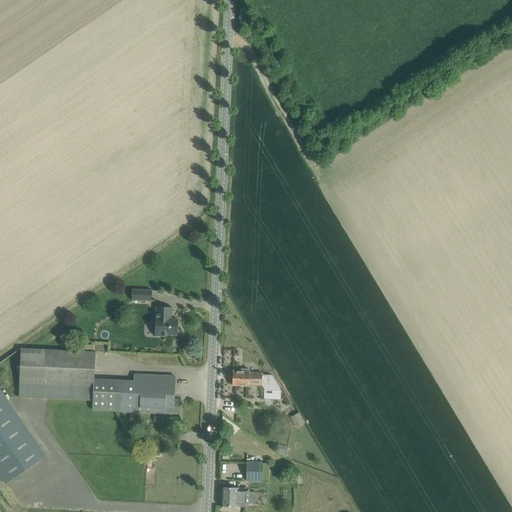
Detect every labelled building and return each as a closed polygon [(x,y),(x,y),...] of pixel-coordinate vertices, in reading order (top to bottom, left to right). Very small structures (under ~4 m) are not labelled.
[(151,290),(132,290),(132,301),(151,301),(151,290)] [(172,307),(157,306),(155,335),(167,336),(167,334),(178,334),(178,319),(171,319),(172,307)] [(98,353),(21,350),(19,397),(94,400),(93,409),(180,414),(181,400),(175,399),(176,376),(135,374),(134,381),(97,379),(98,353)] [(233,371),(233,385),(249,385),(249,384),(263,384),(266,389),(281,390),(272,375),(263,375),(263,373),(250,372),(250,369),(242,369),(242,371),(233,371)] [(47,455),(0,388),(0,475),(6,484),(47,455)] [(299,412),(290,417),(297,428),(306,422),(299,412)] [(135,422),(127,431),(134,437),(142,428),(135,422)] [(286,453),(287,445),(278,443),(277,451),(286,453)] [(263,463),(263,461),(257,461),(247,461),(246,481),(256,481),(262,481),(262,479),(268,479),(269,463),(263,463)] [(239,487),(222,487),(221,506),(238,506),(248,506),(249,503),(255,503),(256,492),(249,492),(249,488),(238,488),(239,487)]
